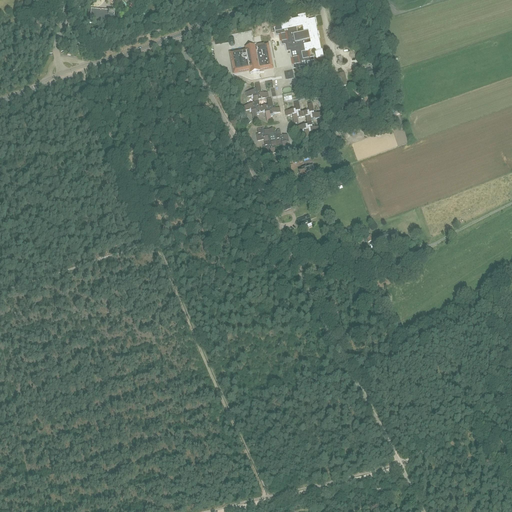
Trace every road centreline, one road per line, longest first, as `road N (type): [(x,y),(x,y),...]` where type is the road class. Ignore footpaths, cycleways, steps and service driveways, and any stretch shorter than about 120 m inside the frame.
road 1 (unclassified): [(423,511),(250,166),(175,36)]
road 2 (track): [(265,497),(152,238)]
road 3 (track): [(221,511),(399,464)]
road 4 (track): [(511,202),(426,245),(369,246)]
road 5 (track): [(399,464),(511,397)]
road 6 (track): [(152,238),(103,122)]
